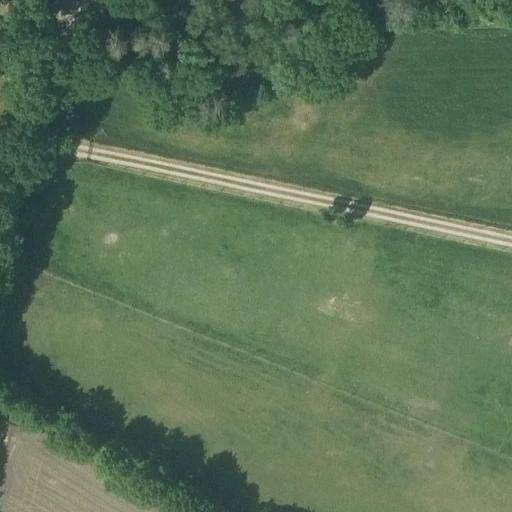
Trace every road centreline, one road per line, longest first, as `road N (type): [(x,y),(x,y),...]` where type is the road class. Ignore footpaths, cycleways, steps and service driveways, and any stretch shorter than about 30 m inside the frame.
road 1 (track): [(511,241),(29,142)]
road 2 (unclassified): [(0,215),(65,57),(65,0)]
